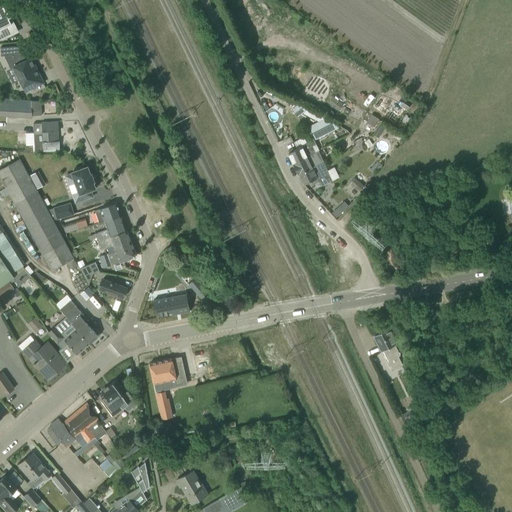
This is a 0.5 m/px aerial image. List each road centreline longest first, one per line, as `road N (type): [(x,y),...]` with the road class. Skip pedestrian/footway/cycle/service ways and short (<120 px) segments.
road 1 (unclassified): [(378,296),(355,252),(288,190),(199,0)]
road 2 (unclassified): [(440,511),(342,301)]
road 3 (tertiary): [(132,340),(342,301)]
road 4 (unclassified): [(155,254),(164,201),(122,120),(107,115),(88,124)]
road 5 (tertiary): [(0,448),(132,340)]
road 6 (unclassified): [(155,254),(88,124)]
road 7 (tertiary): [(378,296),(511,273)]
